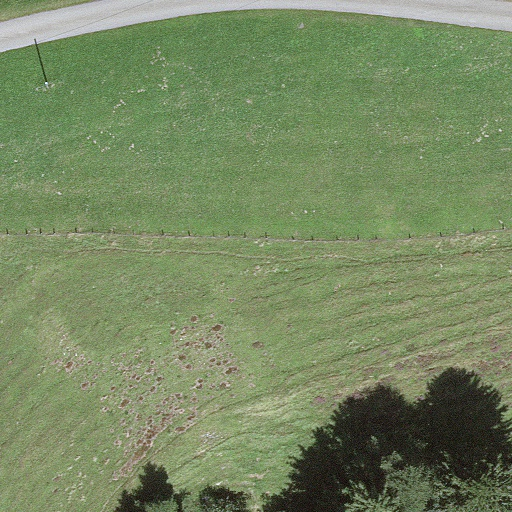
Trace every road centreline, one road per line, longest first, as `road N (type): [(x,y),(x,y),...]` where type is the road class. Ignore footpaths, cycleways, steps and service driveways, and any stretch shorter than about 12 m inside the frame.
road 1 (track): [(0,39),(190,0)]
road 2 (track): [(352,0),(511,16)]
